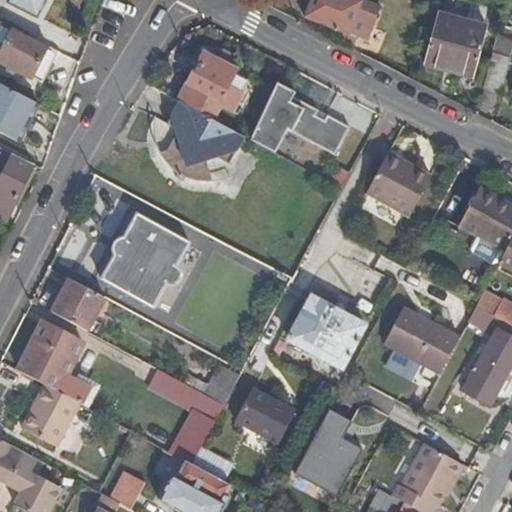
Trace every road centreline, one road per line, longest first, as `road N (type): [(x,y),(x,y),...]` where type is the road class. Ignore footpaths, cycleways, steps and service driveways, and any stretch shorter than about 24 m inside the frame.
road 1 (unclassified): [(172,0),(119,81),(0,309)]
road 2 (residential): [(262,358),(395,99)]
road 3 (unclassified): [(395,99),(201,0)]
road 4 (unclassified): [(511,161),(395,99)]
